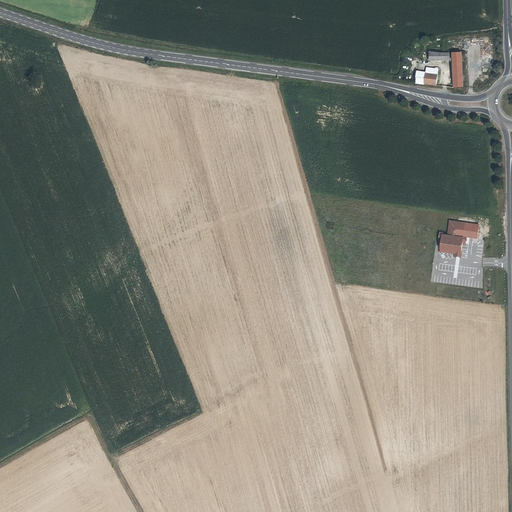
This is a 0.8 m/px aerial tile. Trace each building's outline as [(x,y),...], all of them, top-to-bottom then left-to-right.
[(447,86),(451,87),(452,85),(461,84),(462,83),(461,67),(461,50),(454,50),(454,52),(448,52),(441,53),(441,61),(451,60),(451,58),(453,58),(453,82),(448,82),(447,86)] [(441,53),(431,54),(431,62),(441,61),(441,53)] [(412,82),(423,83),(424,72),(413,71),(412,82)] [(423,83),(434,85),(435,74),(424,72),(423,83)] [(440,233),(438,252),(454,253),(453,256),(460,257),(461,243),(465,244),(466,236),(459,235),(461,221),(448,220),(446,234),(440,233)]
